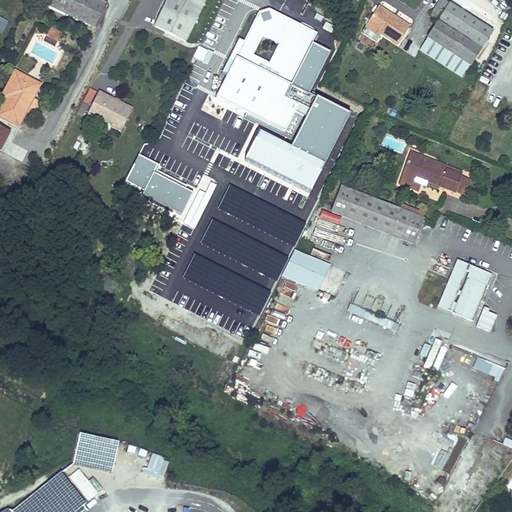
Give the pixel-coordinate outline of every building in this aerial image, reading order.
[(106,3),(99,0),(51,0),(48,6),(95,28),(106,3)] [(166,0),(154,26),(185,41),(205,0),(166,0)] [(216,0),(215,0),(197,40),(212,47),(230,6),(216,0)] [(439,0),(429,17),(438,22),(448,5),(440,0),(439,0)] [(397,45),(410,25),(379,5),(363,31),(364,32),(366,29),(379,38),(381,35),(397,45)] [(491,31),(448,5),(438,22),(428,38),(471,64),(491,31)] [(312,43),(317,33),(269,9),(258,13),(244,42),(239,40),(221,74),(226,77),(215,98),(246,113),(244,117),(293,142),(289,149),(259,134),(246,161),(310,193),(350,115),(309,94),(330,52),(312,43)] [(51,29),(47,36),(58,41),(61,34),(51,29)] [(379,38),(366,29),(364,32),(363,34),(376,42),(379,38)] [(471,64),(428,38),(420,50),(463,77),(471,64)] [(192,58),(206,65),(213,53),(198,46),(192,58)] [(34,98),(41,84),(14,71),(2,95),(6,97),(0,108),(0,119),(18,129),(27,111),(36,116),(43,103),(34,98)] [(182,109),(191,85),(182,81),(172,105),(182,109)] [(92,105),(87,115),(96,120),(97,117),(112,125),(110,127),(121,132),(133,108),(99,91),(98,93),(89,88),(83,101),(92,105)] [(242,160),(256,130),(205,107),(191,137),(242,160)] [(0,126),(0,149),(9,131),(0,126)] [(418,159),(426,157),(411,151),(409,156),(418,159)] [(141,196),(181,216),(193,193),(185,190),(187,187),(156,172),(159,166),(138,156),(125,183),(143,192),(141,196)] [(460,176),(462,170),(454,167),(446,171),(433,166),(435,160),(426,157),(418,159),(409,156),(398,184),(418,191),(420,185),(426,187),(426,185),(438,190),(439,187),(454,193),(460,176)] [(433,166),(446,171),(454,167),(435,160),(433,166)] [(460,176),(454,193),(468,198),(475,181),(460,176)] [(230,185),(218,209),(293,247),(305,224),(230,185)] [(400,209),(340,186),(330,211),(414,244),(424,218),(422,217),(424,213),(402,204),(400,209)] [(212,220),(200,244),(275,282),(287,258),(212,220)] [(330,266),(294,251),(283,277),(319,292),(330,266)] [(194,255),(182,278),(257,317),(270,293),(194,255)] [(472,321),(491,275),(457,261),(438,307),(472,321)] [(499,380),(503,369),(494,365),(489,376),(499,380)] [(511,440),(504,438),(502,444),(511,447),(511,440)] [(81,441),(79,462),(112,465),(114,444),(81,441)] [(151,454),(145,469),(163,476),(168,461),(151,454)] [(102,489),(91,477),(87,481),(78,469),(68,478),(87,501),(102,489)] [(59,511),(74,511),(80,506),(57,482),(44,494),(59,511)] [(44,511),(35,501),(22,511),(44,511)]
